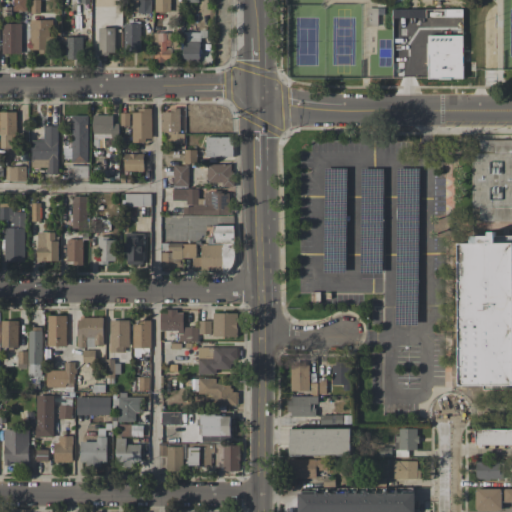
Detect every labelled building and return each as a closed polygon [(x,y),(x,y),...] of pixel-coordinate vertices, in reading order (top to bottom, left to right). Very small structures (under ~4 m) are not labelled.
[(26,0),(26,10),(12,10),(12,0),(26,0)] [(30,14),(30,0),(39,0),(39,14),(30,14)] [(150,0),(150,13),(137,13),(137,12),(130,12),(130,0),(150,0)] [(170,0),(170,11),(154,11),(154,0),(170,0)] [(366,8),(367,26),(378,25),(377,8),(366,8)] [(425,9),(392,10),(393,18),(426,17),(425,9)] [(29,49),(29,19),(50,19),(50,53),(38,53),(38,49),(29,49)] [(20,23),(20,53),(1,53),(1,23),(20,23)] [(139,23),(140,52),(130,52),(130,50),(123,50),(123,23),(139,23)] [(114,27),(114,52),(108,52),(108,55),(98,55),(98,27),(114,27)] [(199,37),(199,61),(182,61),(182,32),(199,32),(199,30),(206,30),(206,38),(199,37)] [(172,58),(164,58),(164,62),(155,62),(155,58),(153,58),(153,49),(157,49),(157,42),(152,42),(152,32),(169,32),(169,46),(165,46),(165,49),(172,49),(172,58)] [(428,36),(428,79),(463,79),(463,35),(428,36)] [(82,37),(82,59),(65,58),(65,44),(62,44),(62,37),(82,37)] [(180,108),(180,133),(183,133),(183,142),(161,142),(161,111),(169,111),(169,107),(180,108)] [(151,138),(144,138),(144,142),(131,142),(131,112),(138,112),(138,108),(151,108),(151,138)] [(0,111),(15,111),(15,135),(14,135),(10,138),(10,148),(0,148),(0,111)] [(119,125),(119,112),(128,112),(128,125),(119,125)] [(87,115),(87,162),(71,162),(71,115),(87,115)] [(112,115),(112,123),(117,123),(117,134),(92,134),(92,115),(112,115)] [(57,124),(57,173),(45,173),(45,167),(39,167),(39,168),(33,168),(33,167),(31,167),(31,140),(43,140),(43,124),(57,124)] [(205,157),(205,137),(232,136),(232,157),(205,157)] [(511,220),(478,220),(478,208),(472,208),(471,152),(478,152),(478,140),(511,140),(511,220)] [(184,163),(184,149),(196,149),(196,163),(184,163)] [(143,153),(143,170),(123,170),(123,153),(143,153)] [(230,164),(230,173),(233,173),(233,186),(221,186),(221,182),(206,182),(206,164),(230,164)] [(87,165),(88,178),(66,178),(66,165),(87,165)] [(173,185),(173,165),(188,165),(188,185),(173,185)] [(25,166),(25,181),(8,181),(8,180),(5,180),(5,166),(9,166),(25,166)] [(418,249),(419,170),(402,170),(401,249),(418,249)] [(172,200),(172,188),(198,188),(198,198),(197,198),(197,204),(185,204),(185,200),(172,200)] [(197,204),(197,198),(203,198),(203,192),(209,192),(209,190),(220,190),(220,193),(228,193),(228,203),(232,203),(232,214),(182,214),(182,206),(191,206),(191,204),(197,204)] [(149,193),(149,206),(124,206),(124,193),(149,193)] [(86,228),(71,228),(72,196),(87,196),(86,228)] [(31,221),(31,203),(39,203),(40,221),(31,221)] [(23,261),(4,261),(4,220),(0,220),(0,207),(13,207),(13,211),(23,211),(23,261)] [(108,232),(89,232),(89,219),(102,219),(102,221),(108,221),(108,232)] [(233,243),(207,243),(207,238),(212,238),(212,225),(233,225),(233,243)] [(457,242),(477,242),(477,235),(487,235),(487,231),(493,230),(493,242),(511,242),(511,384),(458,385),(457,242)] [(58,260),(47,260),(47,261),(36,261),(36,251),(37,251),(37,231),(54,231),(54,236),(57,236),(58,260)] [(127,264),(127,260),(125,260),(125,252),(123,252),(123,242),(127,242),(127,233),(143,233),(143,264),(127,264)] [(97,264),(97,236),(107,236),(107,239),(114,239),(114,260),(107,260),(107,264),(97,264)] [(82,239),(82,265),(74,265),(74,259),(66,259),(66,239),(82,239)] [(195,257),(181,257),(181,266),(160,266),(160,252),(162,252),(162,250),(161,250),(161,243),(195,243),(195,257)] [(232,267),(227,272),(221,272),(221,271),(192,271),(192,258),(201,258),(201,244),(234,244),(234,260),(232,267)] [(159,330),(159,312),(166,312),(166,309),(176,309),(176,312),(182,312),(182,326),(197,326),(197,341),(177,341),(177,334),(177,330),(159,330)] [(236,312),(236,336),(212,336),(212,312),(236,312)] [(66,315),(66,346),(47,346),(47,315),(66,315)] [(102,317),(102,344),(93,344),(93,346),(76,346),(77,319),(79,319),(79,317),(102,317)] [(128,319),(128,346),(122,346),(122,352),(109,352),(109,319),(128,319)] [(0,320),(18,320),(17,347),(14,347),(14,349),(8,349),(8,347),(0,347),(0,320)] [(150,320),(150,347),(148,347),(148,355),(133,356),(133,347),(132,347),(132,323),(138,323),(138,320),(150,320)] [(210,333),(198,333),(198,320),(210,320),(210,333)] [(28,330),(29,330),(29,326),(40,327),(40,330),(41,330),(41,375),(42,375),(42,380),(39,380),(39,389),(33,389),(33,382),(27,382),(28,330)] [(237,347),(237,360),(232,360),(232,363),(230,363),(230,369),(215,368),(215,373),(197,373),(197,346),(237,347)] [(94,362),(82,362),(82,350),(94,350),(94,362)] [(16,351),(26,351),(26,368),(17,368),(17,363),(16,363),(16,351)] [(104,378),(104,358),(113,358),(113,363),(119,363),(119,373),(113,373),(113,378),(104,378)] [(64,369),(63,361),(73,361),(74,368),(75,368),(75,373),(74,373),(74,386),(72,386),(72,391),(64,391),(64,386),(46,386),(46,369),(64,369)] [(289,390),(290,364),(293,364),(293,362),(304,362),(304,364),(309,364),(308,390),(289,390)] [(331,384),(331,365),(334,365),(334,362),(346,362),(346,365),(349,365),(349,376),(351,376),(351,380),(349,380),(349,390),(342,390),(342,384),(331,384)] [(137,390),(137,376),(149,376),(149,390),(137,390)] [(191,378),(215,378),(215,383),(229,383),(229,388),(232,388),(232,392),(237,392),(237,405),(213,405),(213,394),(197,394),(197,390),(191,390),(191,378)] [(134,421),(117,421),(117,396),(118,396),(118,392),(126,392),(126,397),(140,397),(140,412),(134,412),(134,421)] [(52,395),(52,436),(35,436),(35,395),(52,395)] [(57,417),(58,404),(59,404),(60,395),(71,396),(71,405),(72,405),(71,419),(57,417)] [(315,415),(290,415),(290,411),(286,411),(286,400),(290,400),(290,395),(317,396),(317,403),(310,403),(310,408),(315,408),(315,415)] [(76,414),(76,397),(109,396),(109,414),(76,414)] [(161,425),(161,411),(180,411),(180,425),(161,425)] [(230,439),(201,440),(201,435),(200,435),(200,429),(198,429),(198,425),(196,425),(196,419),(198,419),(198,416),(200,416),(200,413),(215,413),(215,415),(230,415),(230,439)] [(341,415),(341,424),(318,424),(318,415),(341,415)] [(142,436),(119,435),(120,423),(142,424),(142,436)] [(290,428),(351,428),(351,455),(290,455),(290,428)] [(394,449),(394,442),(398,442),(399,428),(416,428),(416,436),(418,436),(418,443),(416,443),(416,450),(407,449),(407,457),(395,457),(395,449),(394,449)] [(511,428),(511,448),(475,448),(475,428),(511,428)] [(27,429),(28,465),(19,465),(19,462),(9,462),(9,465),(3,465),(3,429),(27,429)] [(53,461),(53,442),(58,442),(58,435),(72,435),(72,461),(53,461)] [(79,441),(95,441),(96,436),(106,436),(105,462),(99,462),(99,466),(85,466),(85,462),(79,462),(79,441)] [(125,444),(140,444),(140,460),(134,460),(134,467),(122,467),(122,461),(115,461),(115,438),(125,438),(125,444)] [(187,444),(186,458),(182,458),(182,471),(166,471),(166,456),(158,456),(158,443),(166,443),(165,446),(181,446),(181,444),(187,444)] [(188,465),(188,446),(198,446),(198,443),(214,443),(214,453),(210,453),(210,465),(188,465)] [(223,471),(223,445),(239,445),(239,471),(223,471)] [(378,456),(378,447),(391,447),(391,456),(378,456)] [(47,461),(35,461),(35,449),(47,449),(47,461)] [(419,478),(416,478),(416,479),(393,479),(393,478),(388,478),(388,469),(387,469),(387,458),(395,458),(395,461),(416,461),(416,470),(419,470),(419,478)] [(315,478),(290,478),(290,459),(326,459),(326,471),(315,471),(315,478)] [(503,479),(489,479),(489,480),(484,480),(484,479),(475,479),(475,462),(499,462),(499,469),(503,469),(503,479)] [(501,488),(501,511),(475,511),(475,488),(501,488)] [(415,511),(298,511),(298,493),(415,492),(415,511)]
